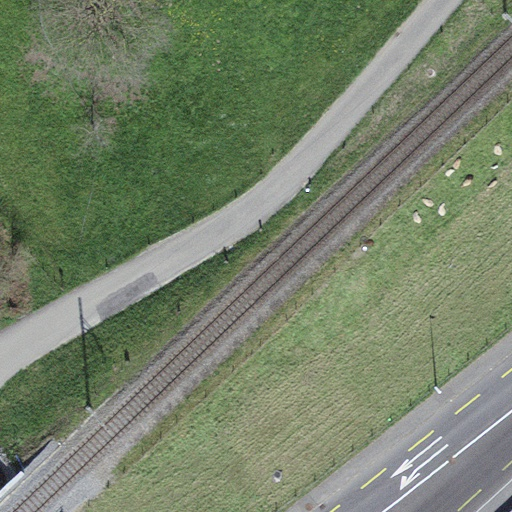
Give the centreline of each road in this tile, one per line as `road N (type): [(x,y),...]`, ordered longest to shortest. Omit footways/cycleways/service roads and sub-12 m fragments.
road 1 (unclassified): [(457,0),(303,188),(0,355)]
road 2 (primary): [(511,417),(395,511)]
